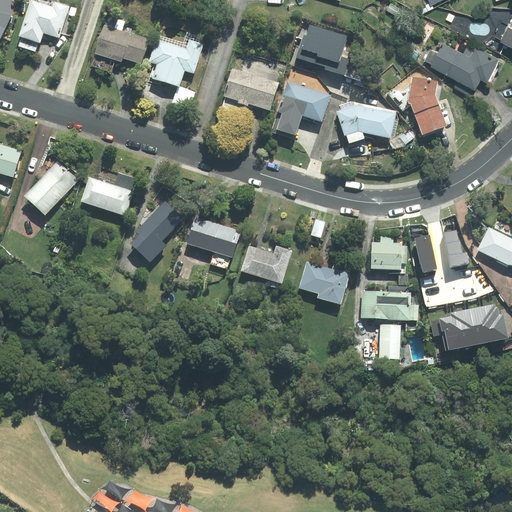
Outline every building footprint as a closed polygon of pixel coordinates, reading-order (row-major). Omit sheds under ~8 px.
[(0,0),(0,38),(6,41),(16,16),(13,0),(0,0)] [(42,43),(45,44),(48,34),(63,38),(72,6),(57,2),(55,6),(33,0),(20,48),(39,53),(42,43)] [(511,13),(496,44),(511,52),(511,13)] [(108,77),(112,65),(119,67),(120,63),(140,69),(149,41),(102,27),(92,59),(88,71),(108,77)] [(155,67),(149,84),(175,92),(171,108),(188,113),(194,94),(178,89),(182,75),(193,79),(206,36),(184,30),(180,44),(157,37),(149,65),(155,67)] [(455,49),(441,42),(435,53),(429,50),(422,62),(429,66),(428,68),(472,92),(477,82),(483,85),(497,60),(460,39),(455,49)] [(223,101),(220,109),(243,117),(246,108),(268,115),(277,85),(230,70),(221,100),(223,101)] [(340,74),(330,71),(327,82),(337,85),(340,74)] [(322,127),(330,98),(313,93),(315,88),(287,79),(271,136),(293,142),(299,121),(322,127)] [(432,87),(404,95),(417,140),(445,132),(432,87)] [(393,114),(360,108),(335,114),(341,141),(344,141),(345,148),(362,144),(361,139),(389,143),(393,114)] [(26,151),(0,144),(0,172),(19,177),(26,151)] [(77,182),(57,162),(20,202),(41,221),(77,182)] [(125,220),(137,180),(117,174),(113,188),(87,180),(79,207),(125,220)] [(160,246),(185,218),(165,201),(132,238),(135,240),(126,250),(147,269),(164,249),(160,246)] [(192,219),(183,249),(210,257),(207,268),(226,274),(238,232),(192,219)] [(325,224),(312,221),(307,239),(320,243),(325,224)] [(459,225),(444,228),(451,265),(465,262),(459,225)] [(429,231),(415,234),(423,270),(437,267),(429,231)] [(511,242),(487,231),(476,255),(509,270),(511,270),(511,242)] [(394,246),(394,238),(379,237),(378,245),(369,245),(368,274),(397,275),(397,289),(385,288),(385,295),(360,293),(358,322),(379,323),(377,362),(398,363),(400,325),(416,326),(417,309),(408,309),(409,296),(407,296),(408,275),(405,275),(406,246),(394,246)] [(279,288),(289,253),(275,249),(274,256),(248,248),(240,277),(279,288)] [(314,303),(340,310),(349,276),(304,264),(296,293),(315,298),(314,303)] [(466,264),(418,274),(425,305),(473,294),(466,264)] [(496,309),(485,311),(491,338),(506,335),(503,316),(498,316),(496,309)] [(482,311),(468,314),(473,341),(488,338),(482,311)] [(465,315),(451,317),(456,345),(471,342),(465,315)] [(448,317),(434,320),(440,350),(454,347),(448,317)] [(374,361),(359,361),(359,371),(374,372),(374,361)]
